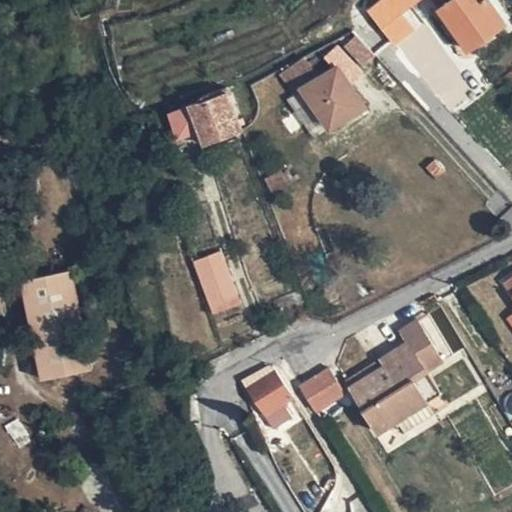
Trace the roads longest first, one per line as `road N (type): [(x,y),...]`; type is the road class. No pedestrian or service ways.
road 1 (residential): [(307,348),(511,242)]
road 2 (unknown): [(511,192),(426,94)]
